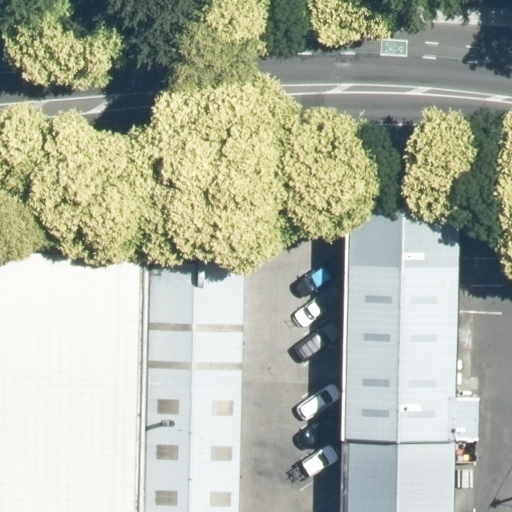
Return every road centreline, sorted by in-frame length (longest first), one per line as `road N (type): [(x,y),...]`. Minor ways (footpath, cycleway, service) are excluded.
road 1 (secondary): [(0,80),(152,62),(333,61),(511,79)]
road 2 (secondary): [(511,119),(291,108),(0,138)]
